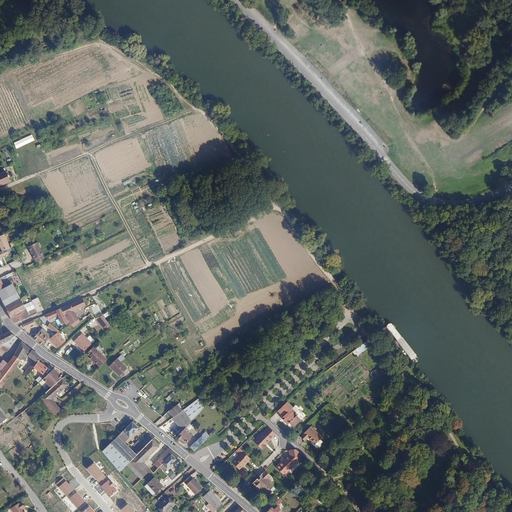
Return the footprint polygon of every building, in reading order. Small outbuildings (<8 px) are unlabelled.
[(32,135),(14,143),(16,148),(35,140),(32,135)] [(6,172),(0,174),(0,186),(10,181),(6,172)] [(0,236),(0,246),(2,251),(7,249),(10,248),(4,235),(0,236)] [(28,247),(36,263),(45,259),(37,243),(36,243),(34,240),(28,243),(29,247),(28,247)] [(5,289),(0,290),(0,295),(5,307),(21,299),(18,294),(13,284),(5,289)] [(37,298),(31,301),(32,302),(37,312),(42,309),(37,298)] [(60,308),(61,310),(68,319),(70,322),(73,327),(80,321),(79,319),(73,310),(86,304),(85,304),(84,302),(82,298),(68,305),(60,308)] [(21,299),(5,307),(6,309),(11,320),(22,313),(21,311),(26,308),(24,306),(21,299)] [(11,320),(15,323),(38,313),(37,312),(32,302),(24,306),(26,308),(21,311),(22,313),(11,320)] [(59,308),(45,314),(47,319),(58,315),(62,323),(66,322),(67,324),(70,322),(68,319),(66,319),(61,310),(60,308),(59,308)] [(103,314),(96,318),(97,319),(105,330),(110,325),(105,317),(103,314)] [(22,324),(24,329),(36,324),(34,319),(22,324)] [(49,322),(47,326),(55,333),(58,332),(59,331),(49,322)] [(33,338),(41,345),(48,339),(51,337),(42,328),(33,338)] [(9,331),(0,335),(0,342),(1,344),(10,340),(11,341),(8,345),(10,347),(17,338),(9,331)] [(51,337),(48,339),(51,342),(52,341),(57,347),(65,341),(58,332),(55,333),(51,337)] [(73,341),(81,349),(88,341),(81,334),(73,341)] [(10,340),(1,344),(2,346),(3,345),(9,348),(10,347),(8,345),(11,341),(10,340)] [(371,344),(368,340),(354,350),(357,355),(371,344)] [(23,343),(21,341),(14,354),(21,360),(25,353),(31,358),(34,360),(32,362),(30,365),(33,367),(34,367),(38,361),(41,357),(40,356),(23,343)] [(106,359),(93,346),(86,354),(88,356),(94,361),(99,366),(106,359)] [(122,360),(126,357),(122,353),(119,357),(110,365),(121,375),(129,367),(122,360)] [(21,360),(14,354),(14,355),(1,371),(0,371),(0,370),(0,386),(1,387),(10,375),(20,361),(21,360)] [(47,368),(38,361),(34,367),(42,373),(47,368)] [(26,377),(33,367),(30,365),(30,366),(22,372),(26,377)] [(50,388),(62,378),(53,368),(42,379),(50,388)] [(50,388),(39,398),(54,415),(61,409),(52,399),(68,384),(62,378),(50,388)] [(173,392),(165,399),(168,401),(175,395),(173,392)] [(170,419),(181,431),(185,427),(205,407),(198,398),(183,410),(170,419)] [(291,407),(286,402),(277,410),(276,411),(282,417),(280,418),(284,422),(285,422),(287,424),(288,423),(292,427),(300,420),(295,415),(299,411),(299,409),(294,404),(291,407)] [(178,404),(166,413),(168,415),(170,419),(183,410),(178,404)] [(130,423),(124,429),(117,436),(115,438),(111,442),(129,462),(139,452),(137,450),(134,452),(126,444),(140,430),(132,421),(130,423)] [(321,437),(310,426),(303,433),(303,434),(300,437),(304,440),(307,437),(315,444),(321,437)] [(181,431),(177,436),(180,439),(182,438),(186,442),(191,436),(185,430),(186,429),(185,427),(181,431)] [(265,444),(275,433),(269,427),(263,432),(254,440),(261,448),(261,447),(263,449),(266,445),(265,444)] [(155,437),(149,432),(142,439),(143,440),(147,444),(152,439),(155,437)] [(190,446),(194,450),(206,440),(201,436),(190,446)] [(139,452),(129,462),(127,464),(140,479),(150,470),(143,462),(159,446),(152,439),(147,444),(139,452)] [(147,444),(143,440),(138,444),(138,447),(140,449),(139,451),(139,452),(147,444)] [(127,464),(129,462),(111,442),(101,451),(119,472),(127,464)] [(173,452),(168,448),(159,457),(160,458),(164,462),(170,456),(171,455),(173,452)] [(300,460),(299,452),(296,449),(289,450),(290,455),(283,463),(282,462),(276,468),(284,476),(300,460)] [(242,450),(240,453),(229,464),(236,471),(241,467),(242,467),(248,461),(247,460),(250,458),(242,450)] [(170,456),(164,462),(159,467),(163,472),(176,460),(171,455),(170,456)] [(164,462),(160,458),(155,463),(155,465),(158,468),(159,467),(164,462)] [(103,474),(94,462),(87,468),(96,480),(103,474)] [(265,469),(260,475),(261,477),(259,479),(258,477),(252,483),(259,489),(260,489),(265,493),(270,493),(272,491),(270,489),(273,486),(271,484),(270,484),(272,481),(269,478),(271,475),(265,469)] [(187,485),(194,478),(191,475),(184,482),(187,485)] [(154,478),(146,485),(154,494),(162,488),(154,478)] [(197,495),(204,488),(194,478),(187,485),(197,495)] [(110,481),(108,480),(101,486),(110,496),(117,491),(113,487),(115,485),(111,481),(110,481)] [(66,496),(74,489),(70,483),(69,484),(66,481),(58,487),(66,496)] [(77,507),(85,501),(77,492),(69,499),(77,507)] [(215,509),(221,503),(211,492),(205,498),(209,503),(215,509)] [(167,511),(174,505),(163,493),(154,502),(163,511),(167,511)] [(27,506),(23,499),(21,500),(20,500),(12,506),(16,511),(28,511),(25,507),(27,506)] [(275,502),(266,511),(278,511),(281,509),(275,502)] [(212,511),(215,509),(209,503),(206,505),(212,511)]
